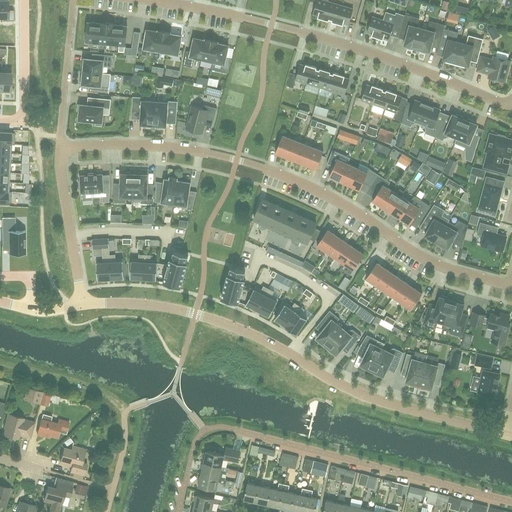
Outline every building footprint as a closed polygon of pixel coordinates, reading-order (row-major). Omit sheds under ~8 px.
[(7,0),(0,0),(0,17),(2,18),(2,21),(14,21),(14,10),(7,10),(7,0)] [(323,18),(328,2),(322,0),(317,0),(313,15),(323,18)] [(450,3),(443,1),(441,9),(448,11),(450,3)] [(328,2),(323,18),(323,19),(328,21),(329,19),(332,20),(331,22),(337,24),(338,22),(342,6),(328,2)] [(353,9),(342,6),(338,22),(348,25),(353,9)] [(385,13),(383,20),(378,36),(388,40),(392,29),(400,32),(401,30),(404,16),(396,13),(395,16),(385,13)] [(419,19),(405,15),(404,16),(401,30),(408,31),(404,45),(405,46),(406,48),(410,49),(412,47),(417,49),(422,29),(417,27),(419,19)] [(378,36),(383,20),(372,17),(367,33),(378,36)] [(422,29),(417,49),(421,50),(422,52),(427,53),(428,52),(429,52),(433,38),(440,40),(439,44),(443,29),(444,25),(429,21),(427,30),(422,29)] [(99,43),(101,24),(88,23),(87,33),(85,32),(84,39),(86,39),(86,42),(91,42),(90,49),(99,50),(99,43)] [(99,43),(105,43),(105,51),(111,51),(114,25),(101,24),(99,43)] [(114,25),(111,51),(118,52),(119,45),(125,45),(127,26),(114,25)] [(494,26),(487,30),(492,40),(500,36),(494,26)] [(443,29),(439,44),(445,45),(446,48),(443,60),(446,60),(446,62),(455,65),(461,43),(455,42),(458,33),(443,29)] [(147,30),(143,48),(139,47),(138,54),(146,56),(147,49),(155,51),(158,31),(158,32),(147,30)] [(170,33),(158,31),(155,51),(166,53),(170,33)] [(170,33),(166,53),(178,55),(181,36),(170,34),(170,33)] [(461,43),(455,65),(464,67),(465,65),(468,66),(472,52),(479,54),(483,39),(468,36),(466,44),(461,43)] [(194,38),(191,52),(187,51),(183,66),(192,68),(194,58),(201,59),(206,40),(205,40),(205,41),(194,38)] [(217,42),(206,40),(201,59),(212,62),(217,42)] [(212,62),(224,64),(223,67),(229,69),(232,59),(225,57),(228,46),(217,43),(217,42),(212,62)] [(83,72),(102,74),(103,66),(111,67),(112,56),(100,54),(99,60),(82,59),(82,67),(83,67),(83,72)] [(504,82),(510,61),(494,57),(493,60),(481,57),(477,71),(490,74),(489,78),(504,82)] [(306,84),(311,66),(310,67),(300,64),(295,80),(295,81),(306,84)] [(317,68),(311,66),(306,84),(320,88),(325,70),(320,69),(319,70),(316,69),(317,68)] [(330,72),(325,70),(320,88),(334,92),(339,74),(333,73),(333,74),(330,73),(330,72)] [(1,72),(0,84),(0,91),(10,92),(11,73),(1,72)] [(102,74),(83,72),(83,77),(81,77),(80,85),(97,86),(96,92),(109,93),(110,82),(101,81),(102,74)] [(339,74),(334,92),(344,95),(349,79),(339,76),(339,74)] [(163,84),(172,86),(173,80),(158,77),(156,87),(162,88),(163,84)] [(295,81),(295,80),(289,78),(286,86),(293,88),(295,81)] [(372,104),(378,87),(377,87),(377,88),(367,85),(361,101),(372,104)] [(222,90),(207,86),(206,93),(220,96),(222,90)] [(378,87),(372,104),(385,109),(391,92),(386,90),(385,91),(382,90),(383,89),(378,87)] [(392,92),(391,92),(385,109),(395,113),(393,120),(401,123),(406,106),(399,104),(401,97),(391,93),(392,92)] [(153,127),(155,102),(142,101),(143,97),(132,97),(131,111),(141,112),(140,125),(145,125),(145,127),(153,127)] [(103,115),(109,115),(111,100),(98,98),(97,106),(78,105),(77,111),(79,112),(78,121),(93,122),(92,125),(102,126),(103,115)] [(406,106),(401,123),(411,127),(412,125),(415,123),(419,125),(427,105),(415,100),(412,108),(410,109),(406,107),(406,106)] [(167,103),(155,102),(153,127),(161,128),(161,126),(166,127),(167,117),(169,116),(176,116),(177,102),(167,101),(167,103)] [(440,110),(427,105),(419,125),(424,127),(425,130),(424,133),(436,138),(442,121),(438,119),(437,117),(440,110)] [(208,110),(192,106),(186,129),(193,131),(192,133),(199,135),(200,133),(202,133),(206,119),(213,121),(217,108),(209,106),(208,110)] [(301,106),(299,112),(308,114),(309,108),(301,106)] [(316,106),(314,114),(327,117),(329,110),(316,106)] [(296,117),(306,120),(308,115),(298,112),(296,117)] [(340,113),(337,122),(343,124),(347,115),(340,113)] [(442,121),(436,138),(443,141),(449,137),(456,140),(454,143),(455,144),(465,120),(463,119),(464,117),(455,114),(455,116),(452,115),(449,122),(447,123),(442,121)] [(465,120),(455,144),(465,148),(465,159),(471,162),(480,136),(473,133),(477,125),(474,124),(475,122),(467,119),(466,121),(465,120)] [(317,122),(315,127),(325,130),(327,125),(317,122)] [(339,125),(337,133),(357,140),(360,132),(339,125)] [(370,126),(367,134),(376,137),(378,130),(370,126)] [(0,132),(0,143),(12,144),(11,145),(14,145),(14,144),(15,133),(0,132)] [(381,134),(379,140),(390,144),(391,138),(381,134)] [(286,157),(293,140),(282,135),(275,153),(286,157)] [(400,135),(396,144),(401,146),(405,138),(400,135)] [(495,136),(490,135),(488,143),(486,151),(488,152),(484,167),(498,171),(507,173),(509,165),(501,164),(503,156),(510,158),(511,150),(511,140),(505,139),(505,136),(498,135),(497,136),(495,136)] [(293,140),(286,157),(296,161),(303,143),(293,140)] [(0,143),(0,153),(11,154),(11,145),(12,144),(0,143)] [(303,143),(296,161),(306,165),(313,147),(303,143)] [(313,147),(306,165),(316,169),(323,152),(313,147)] [(329,176),(339,181),(347,164),(350,158),(332,150),(327,164),(334,167),(329,176)] [(403,151),(398,158),(408,164),(413,157),(403,151)] [(0,153),(0,162),(10,163),(11,154),(0,153)] [(452,177),(457,162),(449,159),(444,173),(452,177)] [(445,169),(447,162),(440,160),(439,168),(445,169)] [(0,162),(0,172),(10,173),(10,163),(0,162)] [(357,168),(347,164),(339,181),(349,185),(357,168)] [(378,175),(369,170),(370,168),(365,166),(363,171),(357,168),(349,185),(359,190),(363,183),(370,188),(378,175)] [(470,175),(483,178),(485,170),(472,167),(470,175)] [(0,172),(0,181),(9,182),(10,173),(0,172)] [(133,198),(134,175),(132,175),(130,173),(125,172),(124,174),(121,174),(120,190),(113,190),(113,202),(125,203),(125,197),(133,198)] [(137,175),(134,175),(133,198),(141,198),(141,203),(153,204),(154,190),(147,190),(147,175),(145,175),(144,173),(138,173),(137,175)] [(439,183),(443,176),(438,173),(434,179),(436,181),(439,183)] [(81,193),(91,193),(92,193),(92,198),(102,197),(103,202),(109,202),(108,184),(102,185),(102,175),(80,176),(80,181),(78,181),(79,189),(81,189),(81,193)] [(390,183),(385,180),(378,175),(370,188),(378,192),(372,201),(382,207),(392,191),(387,188),(390,183)] [(479,207),(496,212),(502,188),(494,186),(496,180),(497,180),(497,179),(486,176),(486,177),(487,177),(479,207)] [(174,205),(177,181),(177,179),(178,179),(178,178),(169,177),(169,178),(170,178),(169,180),(164,179),(163,190),(156,189),(155,202),(162,203),(174,205)] [(0,181),(0,191),(9,192),(9,191),(9,182),(0,181)] [(190,183),(177,181),(174,205),(186,206),(186,209),(192,210),(195,197),(188,196),(190,183)] [(397,194),(392,191),(382,207),(391,213),(401,197),(404,192),(400,189),(397,194)] [(0,202),(11,203),(11,192),(9,191),(9,192),(0,191),(0,202)] [(30,201),(31,193),(23,193),(22,201),(30,201)] [(410,202),(400,218),(409,224),(413,218),(420,222),(430,207),(414,196),(410,202)] [(405,199),(401,197),(391,213),(400,218),(410,202),(405,199)] [(268,225),(277,206),(262,199),(254,219),(268,225)] [(436,242),(449,220),(442,216),(445,211),(434,204),(424,220),(430,223),(430,226),(425,236),(426,237),(425,238),(431,242),(432,240),(436,242)] [(277,206),(268,225),(281,231),(290,212),(277,206)] [(143,215),(142,224),(155,224),(155,207),(151,207),(151,215),(143,215)] [(290,212),(281,231),(294,237),(303,218),(290,212)] [(9,240),(9,250),(9,254),(8,254),(26,254),(25,254),(25,231),(25,230),(15,230),(15,218),(2,218),(2,240),(9,240)] [(303,218),(294,237),(307,243),(316,223),(303,218)] [(449,220),(436,242),(440,245),(439,246),(445,250),(446,248),(447,249),(455,235),(464,240),(468,226),(458,220),(456,225),(448,221),(449,220)] [(481,246),(502,251),(506,237),(492,233),(493,226),(480,222),(477,235),(484,237),(481,246)] [(323,256),(326,252),(337,236),(327,230),(317,245),(322,249),(319,253),(323,256)] [(346,242),(337,236),(326,252),(331,255),(328,259),(332,262),(335,258),(346,242)] [(96,263),(97,280),(111,279),(109,255),(110,255),(108,239),(92,240),(92,249),(102,249),(103,262),(96,263)] [(355,248),(346,242),(335,258),(344,264),(355,248)] [(364,254),(355,248),(344,264),(349,267),(346,272),(350,275),(364,254)] [(168,265),(157,263),(156,279),(164,280),(163,282),(170,284),(171,282),(174,283),(174,285),(181,287),(187,263),(186,263),(188,256),(174,252),(172,259),(170,258),(168,265)] [(115,259),(115,254),(110,255),(109,255),(111,279),(124,278),(123,259),(115,259)] [(139,254),(138,259),(131,259),(130,278),(143,279),(145,255),(139,254)] [(157,260),(150,260),(150,255),(145,255),(143,279),(156,280),(156,279),(157,263),(157,260)] [(314,267),(305,260),(302,266),(311,273),(314,267)] [(375,285),(386,269),(377,263),(366,278),(375,285)] [(245,279),(243,278),(245,271),(231,267),(229,274),(228,274),(221,298),(228,300),(229,298),(232,299),(231,301),(238,303),(239,301),(246,303),(253,289),(243,285),(245,279)] [(395,275),(386,269),(375,285),(384,291),(395,275)] [(322,277),(328,280),(331,275),(326,271),(322,277)] [(283,277),(277,273),(271,285),(277,288),(283,277)] [(404,281),(395,275),(384,291),(393,297),(404,281)] [(413,287),(404,281),(393,297),(402,303),(413,287)] [(268,289),(263,286),(261,290),(255,287),(253,289),(246,303),(246,304),(257,310),(268,289)] [(413,287),(402,303),(411,309),(412,308),(415,303),(422,293),(413,287)] [(274,291),(268,289),(257,310),(269,316),(278,299),(272,296),(274,291)] [(444,324),(452,301),(447,299),(448,297),(441,295),(440,297),(439,297),(435,310),(428,308),(423,325),(435,328),(437,321),(444,324)] [(361,296),(358,301),(366,306),(369,302),(361,296)] [(452,301),(444,324),(452,326),(450,333),(461,336),(467,318),(466,318),(462,317),(461,315),(464,305),(463,304),(463,302),(457,300),(456,302),(452,301)] [(285,327),(299,306),(294,303),(292,306),(286,302),(275,319),(285,326),(285,327)] [(299,306),(285,327),(296,334),(307,319),(301,314),(304,309),(299,306)] [(321,321),(326,326),(316,338),(317,339),(317,342),(321,345),(323,344),(326,347),(342,328),(336,323),(339,319),(329,311),(321,321)] [(492,343),(496,344),(504,346),(510,326),(507,325),(509,316),(504,315),(504,317),(490,314),(489,318),(484,317),(485,315),(473,312),(470,325),(482,328),(483,323),(487,324),(487,326),(495,329),(492,343)] [(387,316),(384,320),(393,325),(395,321),(387,316)] [(346,332),(342,328),(326,347),(330,349),(329,352),(333,355),(335,354),(336,355),(346,343),(352,347),(361,336),(352,329),(346,332)] [(385,344),(367,335),(359,347),(367,351),(360,365),(361,366),(362,368),(366,370),(368,369),(372,371),(382,349),(385,344)] [(464,341),(462,348),(469,350),(471,343),(464,341)] [(382,349),(372,371),(376,373),(376,375),(380,377),(382,376),(383,376),(388,366),(391,365),(392,363),(398,366),(403,352),(394,348),(391,349),(389,352),(382,349)] [(342,364),(348,356),(342,352),(336,359),(342,364)] [(453,352),(451,361),(459,363),(462,354),(453,352)] [(418,386),(425,363),(413,359),(414,356),(407,354),(403,367),(410,369),(406,382),(407,383),(408,385),(413,386),(414,385),(418,386)] [(493,359),(477,355),(475,365),(491,368),(493,359)] [(425,363),(418,386),(423,387),(423,389),(428,390),(430,389),(431,389),(435,376),(441,378),(445,364),(438,362),(437,366),(425,363)] [(478,393),(495,397),(500,374),(483,371),(478,393)] [(39,404),(43,392),(26,388),(23,400),(39,404)] [(51,394),(43,392),(39,404),(48,407),(51,394)] [(30,438),(34,423),(22,419),(23,418),(8,414),(4,428),(5,428),(3,435),(17,438),(18,435),(30,438)] [(66,431),(69,422),(58,419),(57,423),(50,421),(51,416),(42,414),(41,419),(40,419),(36,434),(49,438),(49,435),(57,438),(59,429),(66,431)] [(266,454),(267,449),(252,445),(249,455),(256,457),(258,452),(266,454)] [(82,462),(85,450),(72,446),(71,450),(64,448),(60,463),(72,466),(70,472),(83,476),(87,464),(82,462)] [(202,453),(202,456),(204,458),(204,459),(203,463),(221,467),(223,459),(237,462),(240,451),(246,453),(247,449),(241,447),(240,450),(233,449),(225,447),(224,452),(223,455),(206,451),(205,452),(202,453)] [(288,467),(290,455),(282,453),(279,465),(288,467)] [(290,455),(288,467),(295,469),(298,457),(290,455)] [(311,473),(314,461),(305,459),(302,471),(311,473)] [(314,461),(311,473),(325,476),(328,465),(314,461)] [(203,463),(200,475),(219,478),(220,471),(228,473),(229,468),(221,467),(203,463)] [(331,466),(328,477),(328,479),(335,480),(336,473),(344,475),(345,469),(337,467),(331,466)] [(345,469),(344,475),(342,481),(352,484),(355,472),(345,469)] [(367,487),(369,475),(361,473),(358,484),(367,487)] [(200,475),(198,487),(216,491),(218,483),(226,485),(234,486),(235,482),(219,478),(200,475)] [(377,477),(369,475),(367,487),(374,489),(377,477)] [(49,510),(57,511),(58,511),(60,505),(61,505),(63,495),(69,497),(72,486),(61,483),(59,489),(47,486),(43,500),(51,502),(49,510)] [(255,502),(259,485),(247,483),(243,499),(255,502)] [(271,488),(267,505),(279,507),(284,484),(279,483),(277,490),(271,488)] [(399,489),(397,488),(396,495),(405,497),(408,485),(400,483),(399,489)] [(74,493),(86,496),(88,487),(77,484),(74,493)] [(284,484),(279,507),(291,510),(294,493),(288,492),(289,485),(284,484)] [(0,504),(5,506),(10,488),(0,485),(0,504)] [(271,488),(259,485),(255,502),(267,505),(271,488)] [(425,497),(427,490),(410,486),(407,498),(421,501),(422,496),(425,497)] [(294,493),(291,510),(300,511),(302,511),(307,489),(302,488),(301,494),(294,493)] [(307,489),(302,511),(315,511),(318,498),(311,497),(313,490),(307,489)] [(438,493),(427,490),(425,497),(427,497),(426,503),(435,505),(438,493)] [(335,511),(340,493),(338,502),(326,500),(323,511),(335,511)] [(340,493),(335,511),(348,511),(350,505),(343,504),(345,495),(340,493)] [(450,496),(438,493),(435,505),(444,508),(445,502),(448,503),(450,496)] [(196,494),(193,506),(212,510),(213,503),(221,505),(222,500),(196,494)] [(462,499),(450,496),(448,503),(450,503),(449,509),(459,511),(462,499)] [(473,502),(462,499),(459,511),(461,511),(467,511),(469,508),(472,509),(473,502)] [(33,511),(35,506),(20,502),(17,511),(33,511)] [(473,502),(472,509),(470,511),(485,511),(488,506),(473,502)]
